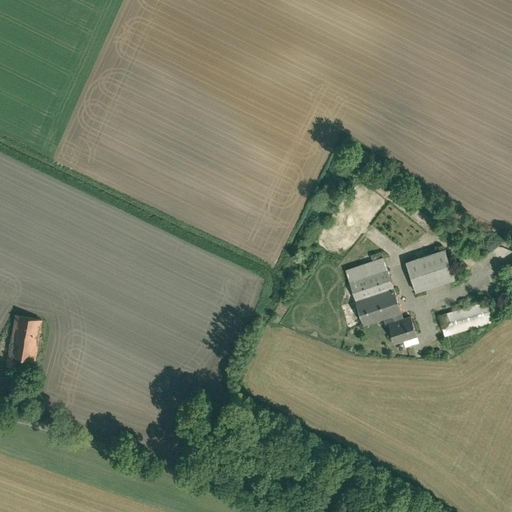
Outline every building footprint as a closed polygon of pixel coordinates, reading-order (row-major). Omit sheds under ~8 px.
[(445,243),(406,255),(416,285),(455,272),(445,243)] [(404,306),(384,251),(348,263),(368,319),(384,313),(404,306)] [(489,294),(441,308),(447,328),(495,314),(489,294)] [(404,306),(384,313),(387,320),(390,318),(390,317),(406,311),(404,306)] [(406,311),(390,317),(390,318),(396,334),(418,326),(412,309),(406,311)] [(42,319),(15,314),(14,319),(5,365),(15,367),(17,354),(34,358),(42,319)]
